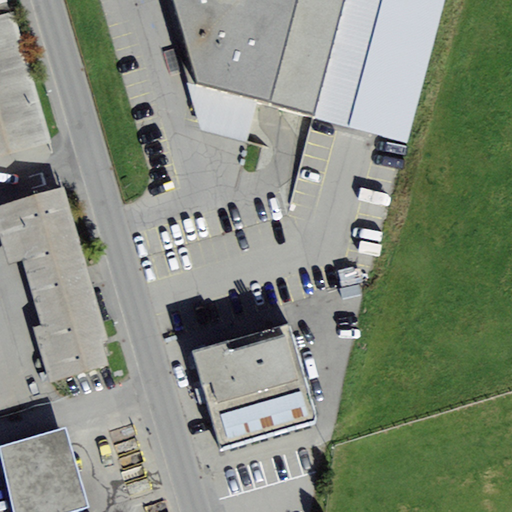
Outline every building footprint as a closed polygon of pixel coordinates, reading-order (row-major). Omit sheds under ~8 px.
[(164,0),(202,132),(247,142),(258,102),(268,104),(405,138),(439,0),(164,0)] [(14,13),(0,17),(0,159),(53,143),(14,13)] [(64,186),(0,204),(0,232),(10,265),(24,261),(43,326),(35,328),(51,383),(110,366),(103,342),(109,341),(64,186)] [(290,325),(194,353),(222,448),(317,421),(290,325)] [(65,428),(0,446),(0,451),(14,511),(71,511),(88,507),(65,428)]
